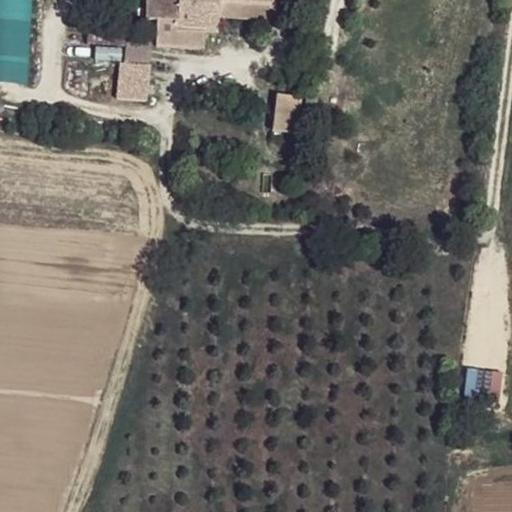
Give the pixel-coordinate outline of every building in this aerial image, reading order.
[(0,0),(0,81),(22,84),(30,0),(0,0)] [(223,0),(181,0),(179,25),(219,27),(224,16),(223,0)] [(246,0),(223,0),(224,16),(246,17),(246,0)] [(263,0),(246,0),(246,17),(263,19),(263,0)] [(149,61),(149,42),(124,42),(124,61),(149,61)] [(144,102),(150,66),(120,61),(114,98),(144,102)] [(270,132),(299,132),(299,95),(270,95),(270,132)]
